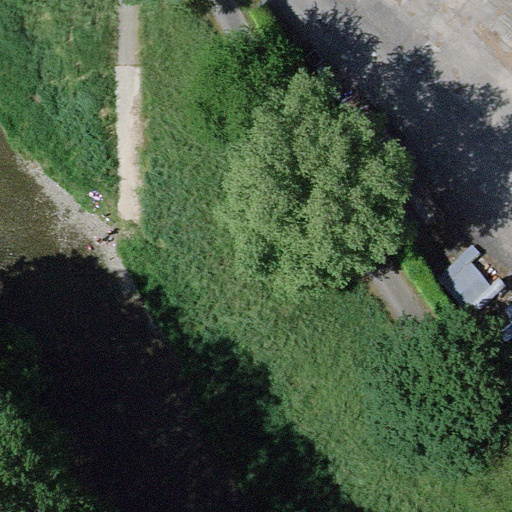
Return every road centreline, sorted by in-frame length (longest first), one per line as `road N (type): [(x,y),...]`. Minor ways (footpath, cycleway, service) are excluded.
road 1 (track): [(511,427),(325,191),(230,0)]
road 2 (track): [(126,0),(128,209)]
